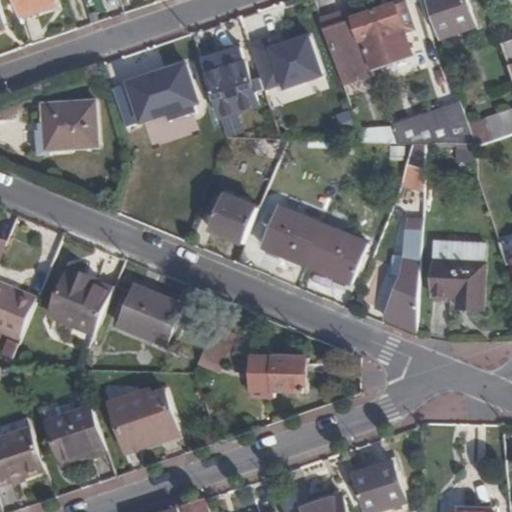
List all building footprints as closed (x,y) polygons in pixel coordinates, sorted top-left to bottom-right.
[(1,0),(0,0),(0,30),(9,28),(1,0)] [(56,0),(15,0),(22,18),(58,7),(56,0)] [(468,0),(429,0),(443,42),(480,30),(468,0)] [(399,7),(327,30),(340,71),(373,60),(371,55),(386,51),(409,45),(406,37),(409,36),(403,19),(399,7)] [(412,17),(403,19),(409,36),(414,34),(412,28),(416,27),(412,17)] [(220,51),(204,60),(223,119),(264,105),(244,47),(229,48),(220,51)] [(279,57),(284,71),(313,62),(308,48),(279,57)] [(395,79),(386,51),(371,55),(373,60),(340,71),(345,87),(355,83),(357,91),(395,79)] [(313,62),(284,71),(290,87),(318,78),(313,62)] [(170,102),(130,116),(142,152),(170,144),(162,122),(175,118),(170,102)] [(100,103),(40,107),(40,125),(55,124),(57,150),(103,148),(100,103)] [(497,134),(511,128),(511,111),(491,118),(497,134)] [(389,132),(390,146),(416,147),(420,147),(420,134),(389,132)] [(496,137),(477,143),(479,149),(498,143),(496,137)] [(427,191),(429,148),(420,147),(416,147),(404,190),(427,191)] [(214,233),(249,247),(262,213),(228,200),(214,233)] [(367,242),(286,207),(269,247),(350,282),(367,242)] [(426,233),(426,225),(414,224),(414,233),(426,233)] [(389,319),(421,333),(426,233),(414,233),(410,233),(408,280),(405,279),(389,319)] [(511,238),(501,242),(508,264),(511,262),(511,238)] [(0,265),(8,243),(0,239),(0,265)] [(490,258),(437,256),(436,291),(462,292),(462,303),(488,304),(490,258)] [(56,314),(100,332),(117,293),(88,281),(90,275),(73,269),(56,314)] [(42,302),(0,284),(0,331),(26,342),(42,302)] [(189,308),(137,287),(120,327),(172,348),(189,308)] [(237,337),(218,330),(206,361),(225,367),(237,337)] [(41,348),(29,344),(25,358),(37,362),(41,348)] [(314,359),(259,357),(259,375),(278,375),(278,391),(313,392),(314,359)] [(0,395),(20,396),(12,371),(0,370),(0,395)] [(151,392),(115,405),(130,448),(160,438),(162,443),(184,436),(169,392),(152,398),(151,392)] [(47,413),(51,425),(75,417),(71,406),(47,413)] [(26,460),(43,454),(28,407),(16,411),(15,407),(4,412),(9,425),(14,423),(26,460)] [(93,458),(110,453),(96,411),(75,417),(51,425),(64,463),(91,453),(93,458)] [(132,453),(162,443),(160,438),(130,448),(132,453)] [(399,463),(357,476),(369,511),(383,511),(413,502),(399,463)] [(295,506),(297,511),(306,511),(331,504),(330,501),(328,495),(295,506)] [(331,504),(306,511),(351,511),(346,495),(330,501),(331,504)] [(214,511),(211,500),(182,510),(182,511),(214,511)]
